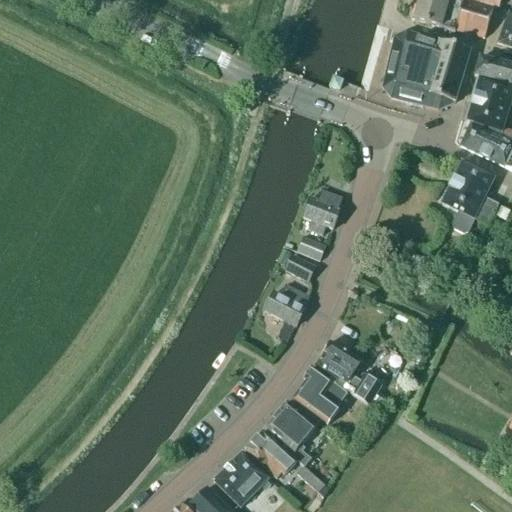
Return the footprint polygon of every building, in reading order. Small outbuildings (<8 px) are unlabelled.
[(463,1),(459,0),(420,0),(414,22),(455,33),(455,32),(463,1)] [(501,0),(466,0),(499,10),(501,0)] [(484,41),(493,10),(464,1),(455,32),(484,41)] [(497,45),(511,50),(511,15),(508,15),(497,45)] [(390,100),(438,112),(455,106),(471,53),(406,35),(390,100)] [(479,59),(474,78),(498,85),(503,65),(479,59)] [(511,88),(511,67),(503,65),(498,85),(511,88)] [(342,83),(333,80),(329,90),(339,93),(342,83)] [(511,97),(511,90),(478,80),(465,123),(501,135),(511,97)] [(500,168),(503,169),(511,149),(511,144),(471,126),(460,149),(500,168)] [(441,206),(458,215),(451,227),(453,233),(462,238),(468,236),(475,222),(488,228),(498,208),(484,201),(494,181),(462,165),(453,182),(441,206)] [(326,230),(332,232),(340,212),(339,211),(342,202),(321,194),(317,204),(310,201),(302,221),(311,225),(308,233),(323,238),(326,230)] [(509,214),(501,210),(496,219),(505,223),(509,214)] [(325,249),(303,241),(297,256),(320,264),(325,249)] [(307,285),(315,270),(292,258),(284,273),(307,285)] [(264,314),(295,330),(305,311),(304,310),(309,300),(286,288),(281,298),(274,295),(264,314)] [(383,398),(378,394),(382,387),(363,376),(358,383),(351,379),(360,365),(329,345),(328,348),(324,348),(320,355),(321,358),(319,361),(320,361),(315,369),(335,381),(333,386),(370,408),(380,414),(386,405),(383,398)] [(384,345),(376,361),(400,372),(407,355),(384,345)] [(332,386),(310,370),(303,381),(306,383),(293,402),(311,415),(327,426),(341,409),(339,408),(347,396),(332,386)] [(297,464),(303,469),(309,462),(297,452),(315,430),(286,405),(265,430),(294,454),(290,459),(297,465),(297,464)] [(297,465),(290,459),(262,434),(245,452),(276,481),(281,475),(284,478),(297,465)] [(213,484),(240,511),(269,482),(242,455),(213,484)] [(307,486),(303,491),(312,499),(316,495),(317,496),(321,492),(324,489),(303,469),(296,477),(307,486)] [(321,492),(317,496),(323,501),(329,493),(324,489),(321,492)] [(228,511),(206,491),(189,507),(193,511),(228,511)]
